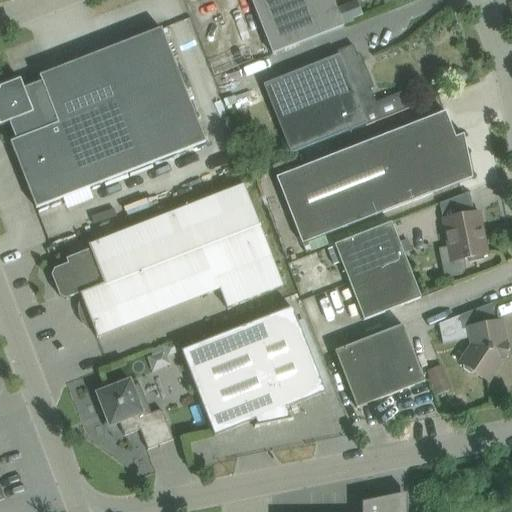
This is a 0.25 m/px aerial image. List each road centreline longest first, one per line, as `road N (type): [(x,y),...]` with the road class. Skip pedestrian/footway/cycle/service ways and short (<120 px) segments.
road 1 (unclassified): [(123,511),(476,447),(511,431)]
road 2 (unclassified): [(85,511),(0,301)]
